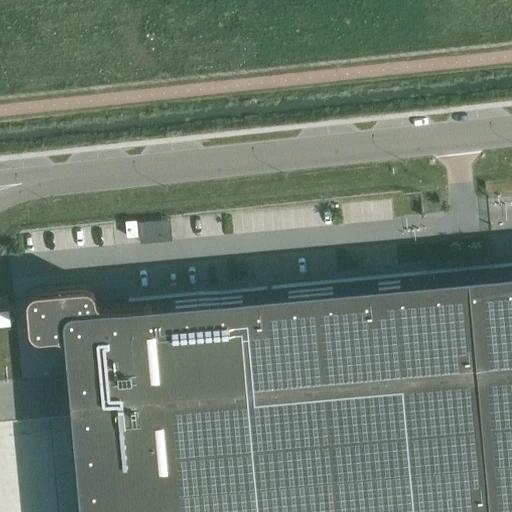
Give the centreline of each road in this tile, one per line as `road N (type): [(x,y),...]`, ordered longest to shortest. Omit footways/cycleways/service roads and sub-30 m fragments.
road 1 (unclassified): [(511,130),(0,190)]
road 2 (unknown): [(21,277),(467,231)]
